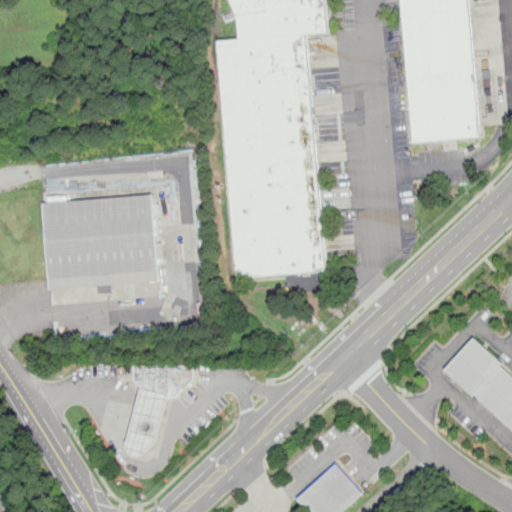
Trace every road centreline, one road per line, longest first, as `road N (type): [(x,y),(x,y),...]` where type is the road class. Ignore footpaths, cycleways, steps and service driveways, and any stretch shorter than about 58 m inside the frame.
road 1 (secondary): [(511,200),(345,362)]
road 2 (residential): [(345,362),(452,464),(511,503)]
road 3 (secondary): [(88,511),(0,370)]
